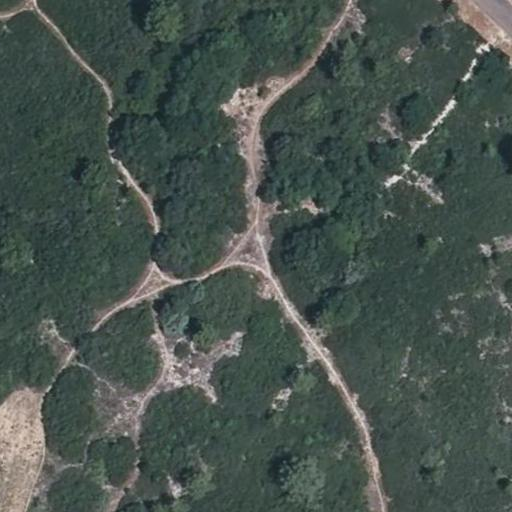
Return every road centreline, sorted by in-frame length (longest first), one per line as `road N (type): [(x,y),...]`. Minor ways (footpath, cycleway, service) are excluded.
road 1 (track): [(35,6),(113,81),(120,164),(156,211),(157,263),(143,300)]
road 2 (track): [(52,393),(111,317),(215,275),(267,266)]
